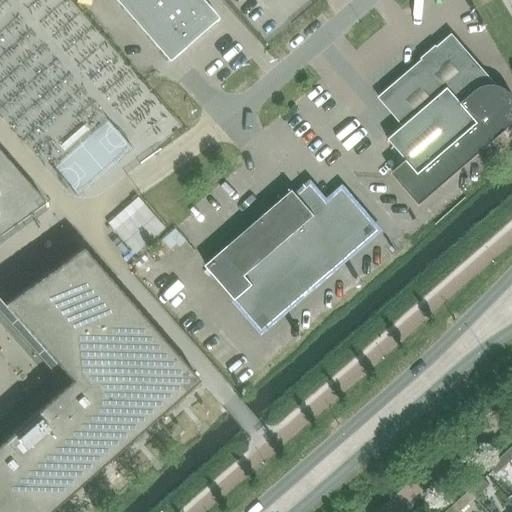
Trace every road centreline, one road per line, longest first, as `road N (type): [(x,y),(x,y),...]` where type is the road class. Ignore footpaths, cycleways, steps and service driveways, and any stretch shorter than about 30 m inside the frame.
road 1 (secondary): [(511,272),(248,511)]
road 2 (secondary): [(303,511),(511,336)]
road 3 (residential): [(222,127),(369,0)]
